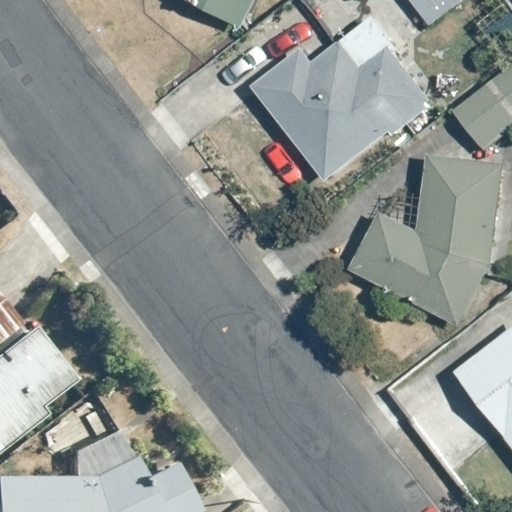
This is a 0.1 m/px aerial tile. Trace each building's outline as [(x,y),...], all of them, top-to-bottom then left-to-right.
[(178,0),(240,30),(253,0),(178,0)] [(411,0),(430,23),(459,0),(411,0)] [(299,48),(248,86),(323,182),(431,99),(388,45),(358,68),(337,41),(309,62),(299,48)] [(483,150),(511,126),(511,62),(452,111),(483,150)] [(415,231),(378,211),(346,271),(456,329),(488,268),(501,164),(424,155),(415,231)] [(0,454),(52,414),(46,406),(81,379),(40,325),(0,355),(0,454)] [(511,325),(453,371),(511,447),(511,325)] [(98,476),(1,476),(0,511),(200,511),(206,509),(182,463),(153,478),(141,455),(98,476)]
